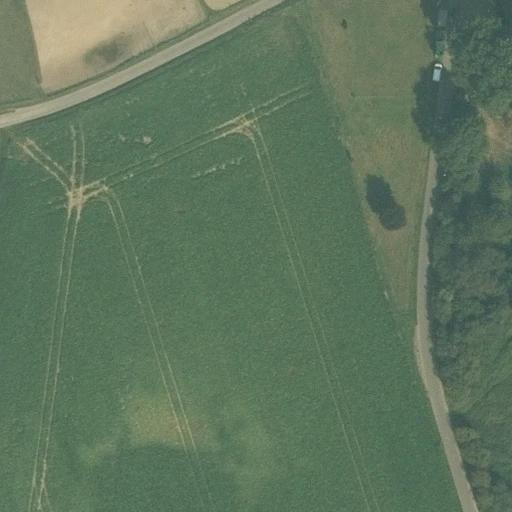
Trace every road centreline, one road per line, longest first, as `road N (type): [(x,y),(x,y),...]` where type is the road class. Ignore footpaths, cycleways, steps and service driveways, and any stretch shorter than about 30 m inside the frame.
road 1 (unclassified): [(463,511),(422,328),(457,0)]
road 2 (track): [(0,126),(116,82),(277,0)]
